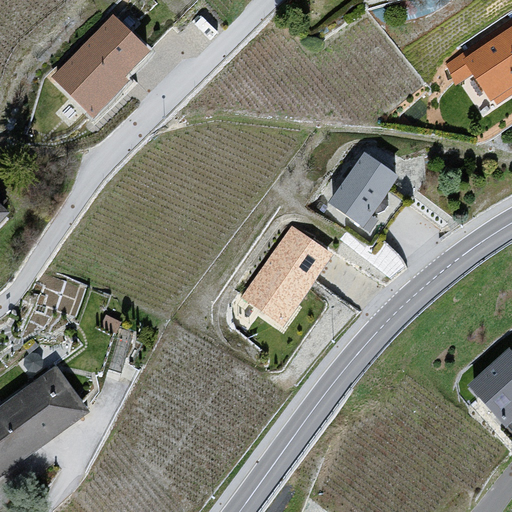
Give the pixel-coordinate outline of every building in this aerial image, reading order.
[(130,10),(77,76),(123,113),(176,47),(130,10)] [(511,24),(444,72),(479,121),(511,98),(511,24)] [(376,142),(338,202),(384,230),(421,171),(376,142)] [(0,174),(0,265),(42,203),(0,174)] [(291,238),(246,317),(302,348),(347,270),(291,238)] [(0,468),(91,400),(58,356),(0,399),(0,468)] [(511,358),(477,395),(511,429),(511,358)]
